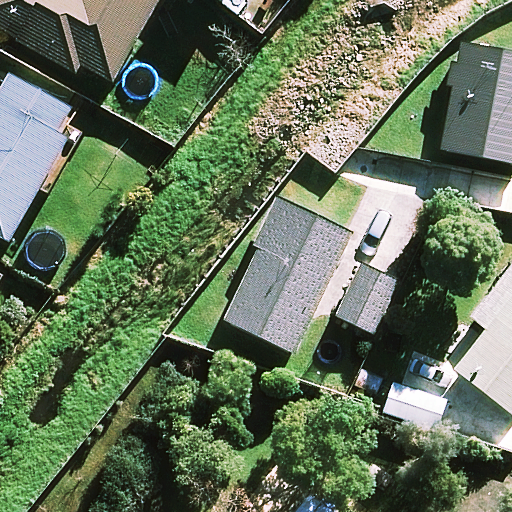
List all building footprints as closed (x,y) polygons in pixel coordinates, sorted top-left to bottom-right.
[(0,0),(0,35),(79,80),(83,73),(117,92),(169,0),(0,0)] [(440,18),(401,0),(356,0),(318,82),(393,117),(440,18)] [(511,0),(457,0),(441,120),(510,130),(511,116),(511,0)] [(87,123),(11,81),(0,100),(0,243),(14,252),(87,123)] [(361,236),(292,203),(236,323),(305,356),(361,236)] [(401,288),(366,270),(340,322),(375,340),(401,288)] [(511,273),(476,323),(489,332),(457,378),(511,417),(511,273)] [(448,407),(392,388),(383,416),(439,434),(448,407)] [(323,511),(311,501),(301,511),(323,511)]
